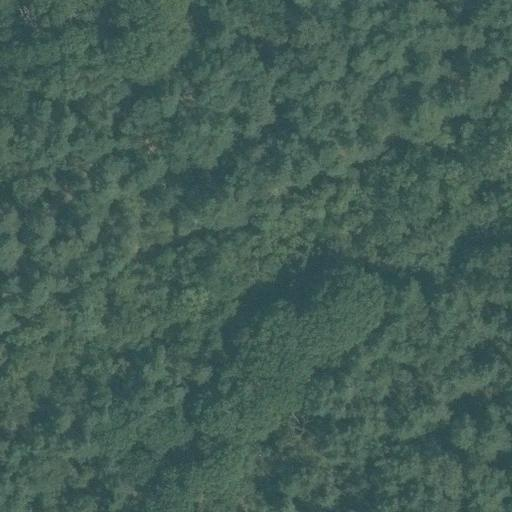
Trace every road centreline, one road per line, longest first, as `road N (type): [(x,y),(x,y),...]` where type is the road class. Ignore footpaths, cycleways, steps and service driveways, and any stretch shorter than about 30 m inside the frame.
road 1 (track): [(0,316),(511,90)]
road 2 (track): [(511,176),(404,225),(368,254),(230,417),(188,511)]
road 3 (track): [(0,264),(91,166),(153,56),(158,0)]
